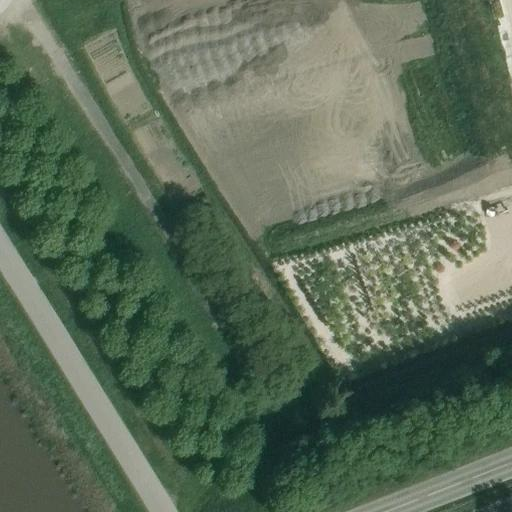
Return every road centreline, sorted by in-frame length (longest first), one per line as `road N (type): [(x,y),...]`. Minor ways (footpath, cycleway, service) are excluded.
road 1 (unclassified): [(230,339),(18,0)]
road 2 (unclassified): [(159,511),(0,250)]
road 3 (secondary): [(384,511),(511,462)]
